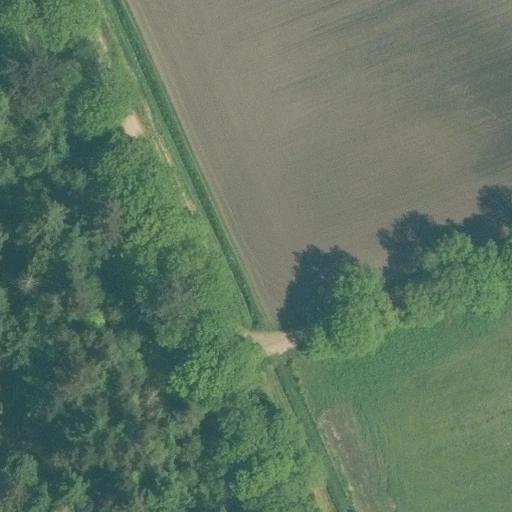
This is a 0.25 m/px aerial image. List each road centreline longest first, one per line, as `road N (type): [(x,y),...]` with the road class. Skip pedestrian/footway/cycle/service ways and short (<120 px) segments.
road 1 (track): [(73,0),(232,360)]
road 2 (track): [(511,258),(232,360)]
road 3 (track): [(295,511),(232,360)]
